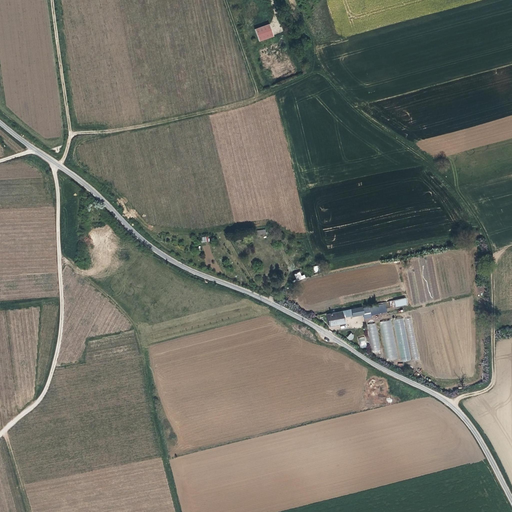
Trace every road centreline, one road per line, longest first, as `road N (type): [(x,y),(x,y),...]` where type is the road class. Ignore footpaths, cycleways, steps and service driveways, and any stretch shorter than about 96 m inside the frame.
road 1 (unclassified): [(0,122),(99,195),(159,253),(292,314),(445,400),(476,433),(511,499)]
road 2 (track): [(494,289),(491,246),(463,198),(319,70),(250,102),(71,134),(58,165)]
road 3 (track): [(0,434),(40,399),(55,356),(62,308),(51,161)]
road 4 (track): [(178,511),(132,320),(59,255)]
road 5 (track): [(452,406),(493,382),(494,289),(511,254)]
road 6 (track): [(51,0),(71,134)]
